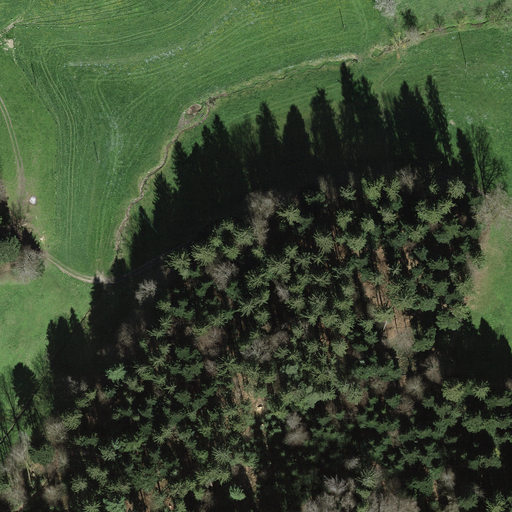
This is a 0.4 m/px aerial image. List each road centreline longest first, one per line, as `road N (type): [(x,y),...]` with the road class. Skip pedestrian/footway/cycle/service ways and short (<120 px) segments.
road 1 (track): [(20,511),(42,491),(203,237)]
road 2 (track): [(511,216),(444,182),(403,177),(336,187),(203,237)]
road 3 (track): [(203,237),(124,277),(77,276),(17,234),(0,202)]
